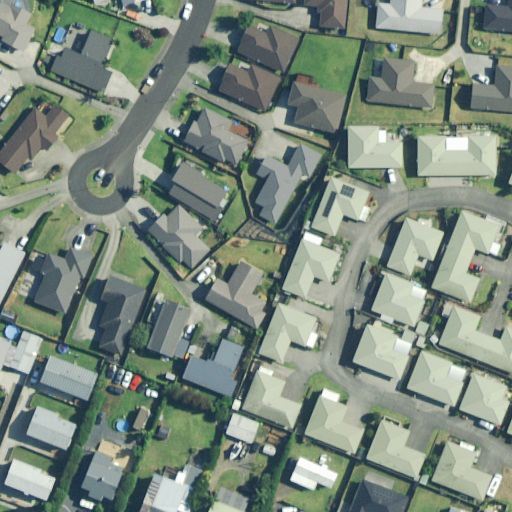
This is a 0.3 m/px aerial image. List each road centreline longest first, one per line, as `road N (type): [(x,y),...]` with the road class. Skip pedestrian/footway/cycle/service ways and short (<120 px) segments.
road 1 (residential): [(511,450),(349,380),(328,354),(341,320),(340,292),(377,215),(420,195),(473,198),(511,213)]
road 2 (residential): [(100,186),(201,0)]
